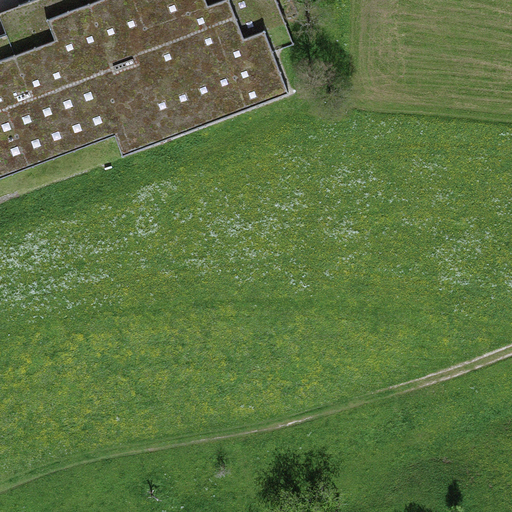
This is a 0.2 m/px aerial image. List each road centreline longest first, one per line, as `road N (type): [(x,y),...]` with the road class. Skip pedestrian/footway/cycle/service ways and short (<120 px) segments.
road 1 (track): [(322,410),(88,459),(0,488)]
road 2 (track): [(322,410),(511,349)]
